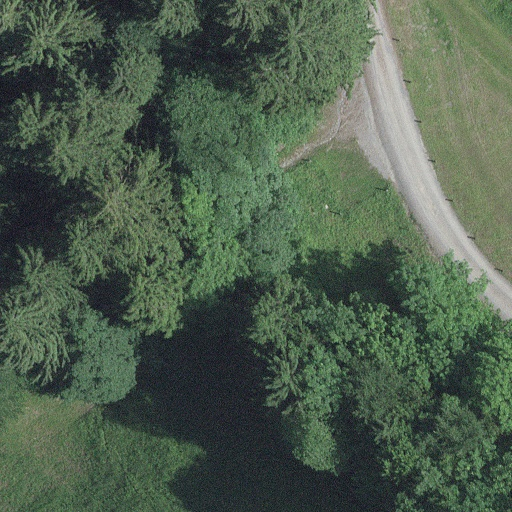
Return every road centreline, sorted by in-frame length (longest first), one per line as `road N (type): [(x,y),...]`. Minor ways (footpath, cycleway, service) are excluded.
road 1 (track): [(380,102),(221,165),(125,353),(34,416)]
road 2 (track): [(355,0),(380,102),(466,275),(511,299)]
